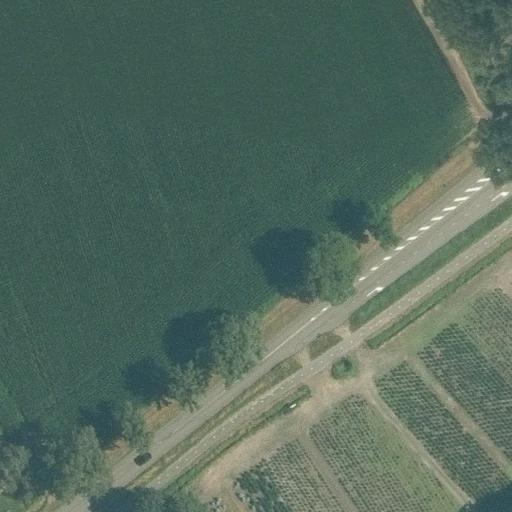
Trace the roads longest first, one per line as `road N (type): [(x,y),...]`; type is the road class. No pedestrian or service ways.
road 1 (tertiary): [(511,167),(69,511)]
road 2 (track): [(409,0),(500,139)]
